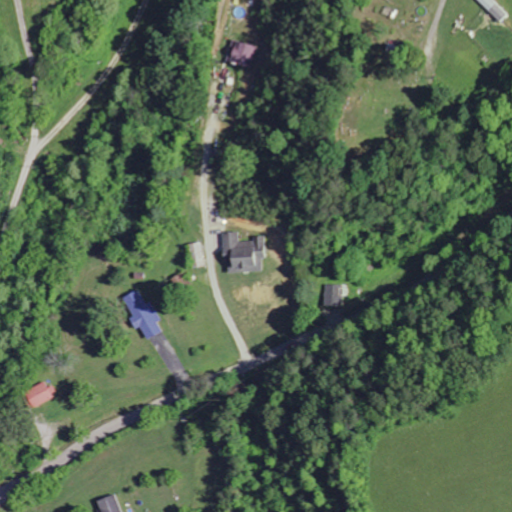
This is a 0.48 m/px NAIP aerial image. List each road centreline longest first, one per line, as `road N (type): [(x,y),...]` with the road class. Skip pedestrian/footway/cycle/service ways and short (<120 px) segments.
road 1 (residential): [(0,496),(111,428),(414,293),(511,216)]
road 2 (residential): [(0,238),(37,147),(102,80),(146,0)]
